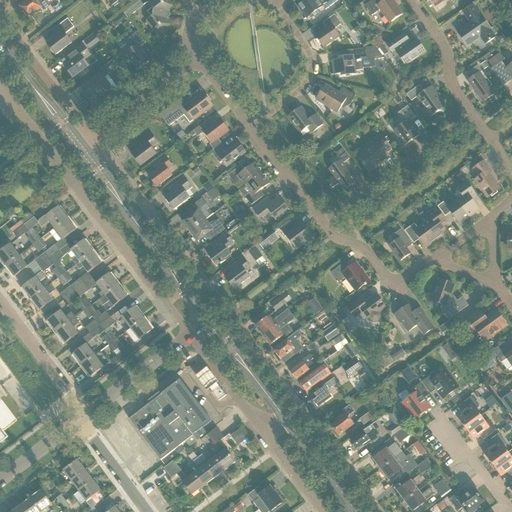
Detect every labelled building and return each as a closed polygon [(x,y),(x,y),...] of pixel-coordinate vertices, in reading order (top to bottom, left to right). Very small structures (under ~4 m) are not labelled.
[(25,0),(18,6),(26,16),(33,10),(34,13),(40,8),(43,11),(49,7),(44,0),(25,0)] [(129,17),(144,5),(140,0),(125,12),(129,17)] [(147,21),(157,34),(170,24),(166,18),(167,17),(168,16),(168,12),(168,11),(167,10),(173,6),(168,0),(152,0),(149,3),(153,8),(148,12),(152,17),(147,21)] [(301,5),(299,6),(307,18),(323,6),(325,10),(338,0),(304,0),(300,3),(301,5)] [(396,3),(393,0),(385,0),(380,3),(378,0),(372,0),(365,6),(372,16),(380,10),(390,23),(403,14),(395,3),(396,3)] [(59,3),(52,8),(56,13),(62,8),(59,3)] [(481,16),(473,5),(463,12),(471,23),(458,33),(467,46),(482,36),(487,43),(495,37),(490,30),(491,29),(482,16),(481,16)] [(122,22),(127,18),(123,14),(118,17),(122,22)] [(324,48),(340,36),(335,29),(341,24),(335,14),(323,22),(327,28),(316,36),(324,48)] [(68,19),(50,32),(55,38),(47,43),(51,49),(51,50),(53,53),(54,53),(56,55),(72,43),(65,34),(74,27),(68,19)] [(137,31),(127,39),(134,48),(126,53),(138,69),(144,64),(149,60),(139,47),(146,42),(137,31)] [(393,53),(396,56),(399,54),(406,65),(425,52),(417,41),(412,45),(404,34),(388,46),(393,53)] [(89,39),(85,42),(90,49),(95,46),(89,39)] [(66,57),(70,62),(65,67),(73,77),(89,65),(84,59),(90,54),(83,45),(66,57)] [(376,46),(365,48),(367,61),(384,58),(376,46)] [(342,76),(356,74),(356,71),(363,70),(362,58),(354,59),(353,56),(340,58),(340,60),(330,62),(334,62),(336,74),(332,74),(332,75),(342,73),(342,76)] [(118,66),(113,60),(102,68),(107,75),(118,66)] [(502,61),(491,69),(503,86),(510,81),(509,80),(511,78),(511,64),(507,68),(502,61)] [(470,79),(468,81),(483,102),(495,94),(490,87),(492,85),(478,65),(466,73),(470,79)] [(113,90),(102,75),(82,90),(92,103),(105,93),(107,95),(113,90)] [(338,93),(325,85),(317,99),(337,112),(346,99),(352,102),(356,96),(342,87),(338,93)] [(424,92),(420,85),(407,94),(411,101),(417,97),(432,117),(439,112),(444,112),(445,100),(440,99),(431,87),(424,92)] [(175,114),(173,115),(177,120),(184,115),(190,122),(212,105),(203,93),(175,114)] [(403,102),(398,96),(394,99),(399,105),(403,102)] [(408,106),(397,113),(404,123),(394,131),(399,138),(399,139),(404,146),(420,135),(410,121),(416,117),(408,106)] [(170,107),(160,115),(169,126),(177,120),(173,115),(175,114),(170,107)] [(310,119),(301,107),(288,117),(300,133),(309,127),(313,132),(323,124),(316,115),(310,119)] [(198,136),(203,132),(212,143),(229,130),(220,119),(210,127),(206,121),(190,133),(193,136),(196,134),(198,136)] [(150,133),(138,142),(142,147),(132,155),(140,166),(156,153),(151,147),(158,143),(150,133)] [(359,156),(359,155),(359,156),(364,163),(363,164),(364,166),(365,165),(370,171),(379,165),(377,163),(388,155),(388,156),(389,156),(386,152),(391,148),(381,134),(367,144),(370,148),(359,156)] [(211,151),(216,158),(220,163),(222,161),(227,167),(246,152),(237,141),(227,150),(222,143),(211,151)] [(339,183),(344,191),(357,182),(343,164),(350,159),(342,148),(335,153),(341,161),(329,170),(334,177),(332,178),(337,185),(339,183)] [(173,166),(165,156),(156,163),(159,168),(149,177),(153,182),(152,186),(156,186),(156,187),(157,187),(161,187),(161,183),(172,175),(168,170),(173,166)] [(483,161),(473,169),(479,178),(474,181),(487,198),(500,189),(489,174),(491,172),(483,161)] [(246,186),(262,173),(254,163),(243,172),(239,167),(228,175),(235,184),(241,180),(246,186)] [(262,173),(246,186),(240,190),(244,196),(251,205),(262,197),(258,192),(269,183),(262,173)] [(176,191),(166,199),(174,210),(190,198),(185,192),(192,187),(184,177),(172,186),(176,191)] [(467,182),(457,189),(462,197),(457,201),(468,216),(478,209),(470,198),(475,194),(467,182)] [(272,202),(268,197),(253,209),(260,219),(269,212),(276,221),(277,221),(275,219),(288,209),(290,211),(280,197),(272,202)] [(187,227),(187,228),(189,232),(206,219),(214,213),(209,208),(209,207),(208,208),(202,199),(189,208),(190,209),(190,208),(194,213),(183,221),(182,221),(187,227)] [(443,202),(438,206),(445,216),(450,212),(458,224),(468,216),(457,201),(447,208),(443,202)] [(45,216),(39,221),(43,226),(49,222),(55,229),(68,219),(59,207),(46,217),(45,216)] [(424,224),(436,240),(447,232),(440,224),(445,220),(436,208),(428,214),(431,219),(424,224)] [(28,231),(39,222),(35,217),(24,225),(28,231)] [(76,229),(68,219),(55,229),(63,240),(76,229)] [(193,236),(198,242),(199,241),(198,241),(208,234),(212,239),(225,229),(218,221),(219,220),(218,220),(208,224),(205,220),(206,220),(206,219),(189,232),(190,233),(190,232),(192,236),(193,236)] [(312,236),(302,223),(295,229),(292,225),(293,225),(290,220),(279,228),(285,237),(286,236),(296,248),(312,236)] [(419,239),(425,248),(436,240),(424,224),(417,228),(414,224),(405,231),(414,243),(419,239)] [(24,225),(13,233),(17,239),(28,231),(24,225)] [(390,237),(394,243),(389,246),(400,261),(410,254),(406,249),(412,245),(401,229),(390,237)] [(37,242),(40,239),(35,231),(31,234),(37,242)] [(274,231),(257,243),(262,250),(279,237),(274,231)] [(226,233),(210,245),(214,251),(208,255),(216,266),(220,263),(221,264),(223,263),(222,262),(231,255),(227,249),(234,243),(226,233)] [(37,242),(31,234),(27,237),(33,245),(37,242)] [(40,239),(37,242),(42,249),(46,246),(40,239)] [(72,260),(76,265),(93,252),(85,241),(71,250),(76,257),(72,260)] [(37,242),(33,245),(39,252),(42,249),(37,242)] [(0,252),(0,258),(5,266),(19,256),(10,244),(0,252)] [(49,259),(60,251),(56,245),(45,253),(49,259)] [(64,256),(60,251),(49,259),(53,264),(64,256)] [(93,252),(76,265),(80,269),(83,266),(88,273),(102,263),(93,252)] [(45,253),(34,261),(39,267),(49,259),(45,253)] [(27,267),(19,256),(5,266),(14,277),(27,267)] [(228,269),(231,274),(226,278),(234,289),(250,277),(245,271),(251,268),(243,257),(228,269)] [(39,267),(43,272),(53,264),(49,259),(39,267)] [(345,278),(355,292),(370,281),(356,262),(347,270),(342,264),(331,273),(339,283),(345,278)] [(62,275),(66,272),(60,265),(56,268),(62,275)] [(62,275),(56,268),(53,271),(59,278),(62,275)] [(22,288),(31,299),(44,289),(39,283),(45,278),(41,272),(32,279),(32,280),(22,288)] [(71,280),(66,272),(62,275),(68,283),(71,280)] [(105,295),(118,285),(110,274),(97,285),(102,291),(98,294),(101,298),(105,295)] [(62,275),(59,278),(64,285),(68,283),(62,275)] [(85,284),(81,279),(71,287),(74,292),(85,284)] [(439,280),(432,301),(442,305),(440,309),(448,320),(468,305),(462,297),(455,302),(451,295),(454,286),(439,280)] [(51,284),(44,289),(31,299),(39,310),(53,300),(48,295),(55,290),(51,284)] [(74,292),(79,298),(89,289),(85,284),(74,292)] [(127,296),(118,285),(105,295),(114,306),(127,296)] [(71,287),(60,295),(64,300),(74,292),(71,287)] [(64,300),(68,306),(79,298),(74,292),(64,300)] [(360,298),(347,308),(355,319),(359,324),(363,324),(368,320),(369,319),(370,320),(372,322),(376,322),(379,319),(380,316),(379,313),(378,313),(385,307),(380,300),(381,299),(381,297),(380,296),(378,295),(376,296),(376,295),(364,304),(360,298)] [(271,305),(275,311),(286,303),(282,297),(271,305)] [(81,301),(87,309),(91,306),(85,298),(81,301)] [(323,309),(315,298),(307,304),(315,315),(323,309)] [(87,309),(81,301),(78,304),(84,311),(87,309)] [(419,307),(414,311),(409,305),(395,314),(396,316),(395,317),(399,323),(401,323),(407,332),(417,326),(423,335),(434,328),(419,307)] [(91,306),(87,309),(93,316),(97,313),(91,306)] [(122,318),(131,329),(144,319),(135,307),(122,318)] [(87,309),(84,311),(89,318),(93,316),(87,309)] [(261,332),(264,336),(291,315),(287,310),(273,321),(269,316),(256,325),(257,327),(257,329),(259,332),(261,332)] [(65,317),(61,311),(48,321),(56,332),(76,317),(72,312),(65,317)] [(479,329),(486,339),(487,338),(489,338),(492,335),(493,334),(505,325),(495,312),(487,318),(485,320),(484,317),(479,311),(466,321),(475,333),(479,329)] [(111,317),(106,312),(96,320),(100,325),(111,317)] [(270,344),(271,345),(284,335),(285,338),(293,332),(288,324),(294,319),(291,315),(264,336),(266,339),(266,340),(268,343),(270,344)] [(76,317),(56,332),(65,344),(78,334),(74,328),(80,323),(76,317)] [(100,325),(104,331),(115,323),(111,317),(100,325)] [(152,330),(144,319),(131,329),(127,332),(130,336),(133,333),(139,340),(152,330)] [(96,320),(85,328),(89,333),(100,325),(96,320)] [(89,333),(94,339),(104,331),(100,325),(89,333)] [(334,325),(323,333),(328,341),(339,333),(334,325)] [(283,363),(297,353),(302,349),(296,341),(301,336),(297,331),(273,350),(283,363)] [(113,343),(117,339),(111,332),(107,335),(113,343)] [(113,343),(107,335),(104,337),(110,345),(113,343)] [(342,335),(332,341),(338,351),(348,345),(342,335)] [(117,339),(113,343),(118,350),(123,347),(117,339)] [(511,347),(509,350),(504,342),(492,351),(501,363),(506,359),(511,367),(511,366),(511,347)] [(113,343),(110,345),(116,352),(118,350),(113,343)] [(95,356),(86,345),(73,355),(82,366),(95,356)] [(125,359),(136,350),(132,345),(121,353),(125,359)] [(121,353),(110,362),(114,367),(125,359),(121,353)] [(289,370),(297,380),(315,366),(311,361),(313,359),(310,355),(306,358),(289,370)] [(483,373),(496,363),(489,355),(477,364),(483,373)] [(95,356),(82,366),(90,377),(103,367),(95,356)] [(353,360),(343,367),(350,376),(360,369),(353,360)] [(305,390),(307,392),(330,373),(323,363),(299,382),(302,386),(302,387),(304,390),(305,390)] [(428,377),(422,382),(429,392),(435,388),(443,399),(458,387),(446,371),(438,377),(435,373),(428,377)] [(313,402),(315,405),(317,405),(318,407),(332,396),(327,390),(329,388),(330,389),(338,383),(334,378),(324,386),(323,385),(312,394),(315,398),(313,399),(314,401),(313,402)] [(150,403),(129,419),(161,460),(186,441),(189,446),(196,440),(197,440),(207,433),(203,428),(212,421),(180,380),(162,394),(150,403)] [(411,397),(403,403),(415,420),(430,408),(422,397),(428,393),(420,383),(414,388),(408,392),(411,397)] [(218,385),(211,391),(219,401),(226,395),(218,385)] [(511,396),(510,393),(501,399),(511,414),(511,396)] [(457,417),(465,429),(481,417),(476,410),(480,408),(472,397),(460,406),(461,406),(465,411),(457,417)] [(0,442),(6,438),(2,432),(16,422),(0,401),(0,442)] [(337,421),(331,426),(339,436),(353,425),(347,417),(354,412),(349,405),(342,410),(344,412),(335,419),(337,421)] [(369,413),(361,419),(365,425),(373,419),(369,413)] [(486,423),(481,417),(465,429),(473,440),(482,433),(486,438),(485,439),(485,440),(497,431),(489,420),(486,423)] [(402,420),(386,431),(391,437),(406,427),(402,420)] [(376,422),(350,440),(353,445),(353,446),(355,449),(356,449),(357,451),(369,442),(370,444),(371,443),(372,443),(373,443),(374,442),(375,441),(376,441),(377,440),(377,439),(378,438),(379,437),(379,436),(379,435),(380,434),(380,433),(380,432),(380,431),(380,430),(380,429),(380,428),(379,427),(379,426),(378,425),(378,424),(377,423),(376,422)] [(511,428),(509,425),(503,429),(507,434),(511,430),(511,428)] [(211,441),(221,434),(217,428),(207,436),(211,441)] [(405,428),(395,435),(400,442),(410,434),(405,428)] [(235,432),(231,436),(238,445),(243,442),(235,432)] [(215,458),(224,471),(235,462),(220,443),(225,439),(221,434),(211,441),(221,454),(215,458)] [(484,454),(492,465),(508,453),(504,447),(507,445),(499,434),(488,443),(489,443),(493,448),(484,454)] [(386,448),(372,459),(376,464),(375,465),(378,470),(394,458),(402,452),(395,442),(387,448),(386,448)] [(394,458),(378,470),(382,475),(384,474),(387,479),(400,469),(405,476),(418,466),(409,455),(406,458),(402,452),(394,458)] [(511,458),(508,453),(492,465),(501,477),(509,470),(511,473),(511,458)] [(203,455),(198,458),(214,479),(224,471),(215,458),(209,463),(203,455)] [(432,465),(427,457),(417,465),(423,472),(432,465)] [(80,458),(63,471),(71,481),(85,470),(81,465),(84,463),(80,458)] [(193,474),(203,487),(214,479),(198,458),(194,461),(200,469),(193,474)] [(164,469),(168,474),(178,466),(174,461),(164,469)] [(192,495),(203,487),(193,474),(187,479),(178,466),(168,474),(172,479),(177,475),(192,495)] [(71,481),(79,491),(93,480),(89,475),(91,473),(87,468),(85,470),(71,481)] [(399,497),(403,502),(418,490),(415,485),(423,479),(419,474),(411,480),(397,491),(401,496),(399,497)] [(95,478),(93,480),(79,491),(73,495),(81,505),(90,499),(98,493),(101,491),(97,485),(99,483),(95,478)] [(443,479),(433,486),(441,496),(450,489),(443,479)] [(50,481),(46,484),(51,490),(55,487),(50,481)] [(263,492),(259,487),(248,496),(254,503),(260,498),(270,511),(271,511),(283,502),(270,486),(263,492)] [(421,494),(418,490),(403,502),(407,507),(408,506),(412,511),(426,500),(426,499),(433,494),(429,488),(421,494)] [(480,507),(478,505),(483,501),(475,489),(463,497),(460,492),(460,491),(449,499),(458,511),(463,507),(466,511),(468,511),(472,509),(474,511),(480,507)] [(29,496),(30,498),(31,498),(40,511),(51,504),(41,490),(35,495),(34,493),(29,496)] [(90,499),(94,505),(103,499),(98,493),(90,499)] [(61,505),(65,501),(61,495),(56,498),(61,505)] [(25,511),(40,511),(31,498),(30,498),(25,502),(23,500),(19,504),(20,506),(21,506),(25,511)] [(65,501),(61,505),(66,511),(70,507),(65,501)]
